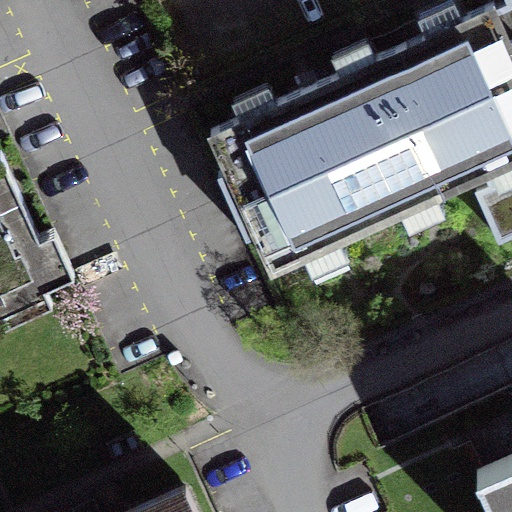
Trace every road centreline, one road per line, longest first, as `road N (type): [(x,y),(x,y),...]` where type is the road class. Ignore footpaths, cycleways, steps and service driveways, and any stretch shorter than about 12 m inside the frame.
road 1 (residential): [(259,427),(193,325),(80,81)]
road 2 (residential): [(511,311),(259,427)]
